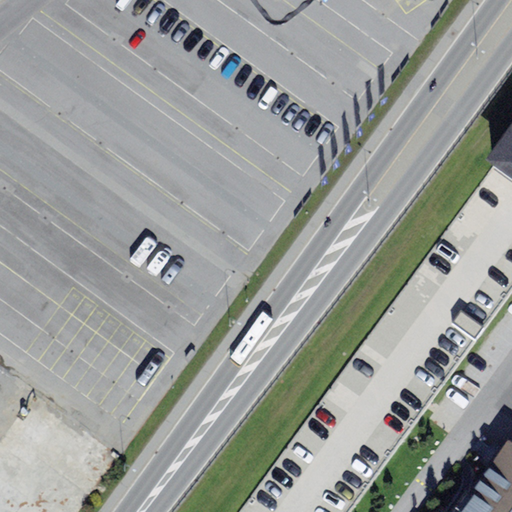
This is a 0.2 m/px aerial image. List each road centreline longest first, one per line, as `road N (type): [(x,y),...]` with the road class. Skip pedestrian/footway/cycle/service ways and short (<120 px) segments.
road 1 (primary): [(497,0),(123,511)]
road 2 (primary): [(154,511),(511,44)]
road 3 (residential): [(511,371),(405,511)]
